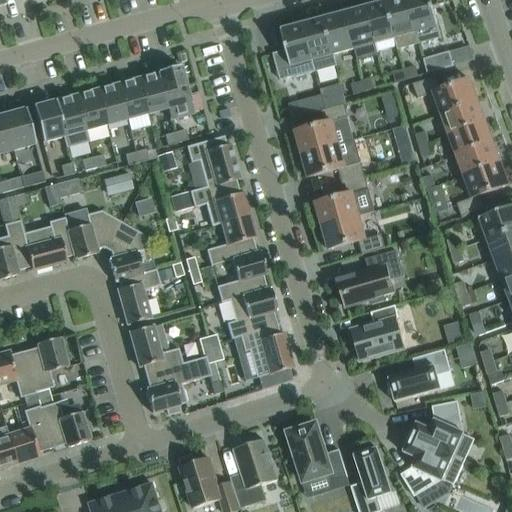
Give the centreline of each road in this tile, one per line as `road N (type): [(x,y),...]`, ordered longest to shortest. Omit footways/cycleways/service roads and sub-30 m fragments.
road 1 (residential): [(211,4),(317,371),(298,401),(136,449)]
road 2 (residential): [(0,301),(61,286),(92,300),(136,449)]
road 3 (residential): [(211,4),(0,61)]
road 4 (residential): [(136,449),(0,495)]
